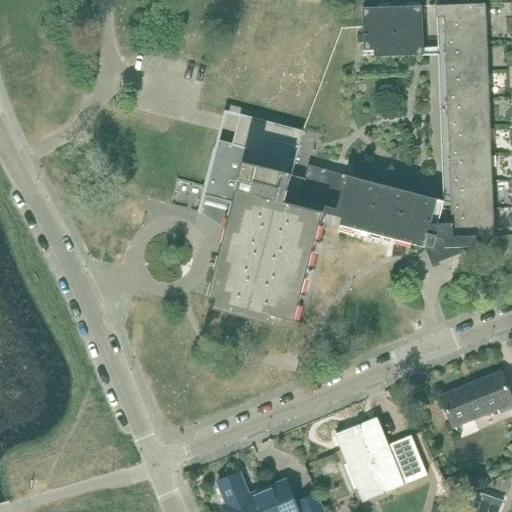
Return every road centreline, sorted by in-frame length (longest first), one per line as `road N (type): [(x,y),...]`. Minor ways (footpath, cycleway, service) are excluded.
road 1 (residential): [(511,326),(161,462)]
road 2 (residential): [(0,132),(161,462)]
